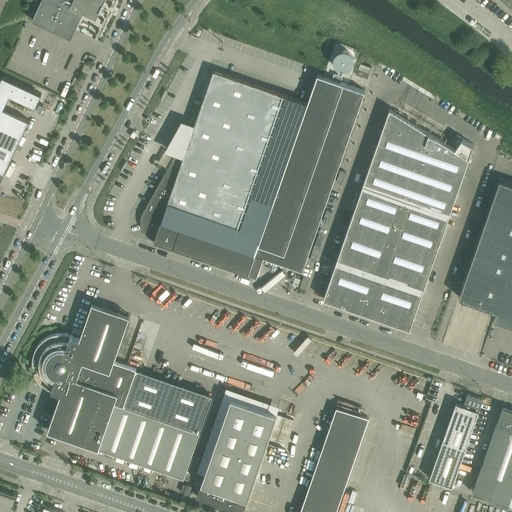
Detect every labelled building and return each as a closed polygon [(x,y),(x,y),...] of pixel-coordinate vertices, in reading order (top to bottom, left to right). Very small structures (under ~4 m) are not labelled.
[(41,0),(40,1),(32,19),(71,38),(75,30),(84,11),(96,17),(104,0),(41,0)] [(511,0),(501,0),(511,8),(511,0)] [(355,60),(356,57),(355,54),(354,51),(352,48),(349,47),(345,46),(342,47),(339,48),(337,50),(336,53),(335,56),(335,60),(337,62),(339,65),(342,66),(345,67),(348,66),(351,65),(353,63),(355,60)] [(306,260),(365,90),(341,82),(343,76),(334,73),(332,79),(318,74),(308,102),(214,70),(194,126),(188,124),(188,122),(171,152),(172,153),(173,151),(176,152),(144,210),(143,212),(142,214),(142,216),(141,217),(141,218),(141,220),(141,223),(141,224),(142,226),(142,228),(143,229),(143,230),(144,232),(146,233),(147,235),(148,236),(149,237),(151,238),(153,239),(249,273),(259,244),(306,260)] [(0,182),(5,172),(29,120),(4,108),(10,95),(35,107),(42,94),(2,75),(0,80),(0,182)] [(323,298),(410,328),(469,157),(390,108),(323,298)] [(355,179),(351,191),(357,193),(360,181),(355,179)] [(511,183),(500,179),(459,297),(497,310),(493,319),(511,325),(511,183)] [(343,214),(339,226),(344,228),(348,216),(343,214)] [(331,249),(327,260),(332,262),(336,251),(331,249)] [(318,284),(315,295),(320,297),(324,286),(318,284)] [(124,405),(137,368),(114,360),(130,315),(92,302),(82,331),(80,338),(71,335),(68,334),(64,334),(61,334),(58,334),(55,334),(52,335),(49,337),(46,338),(43,340),(41,342),(39,344),(37,347),(35,350),(34,353),(33,356),(33,359),(32,362),(33,366),(29,366),(30,370),(31,375),(34,373),(35,376),(37,378),(38,381),(40,383),(42,385),(44,386),(47,388),(48,389),(49,389),(52,390),(60,394),(48,430),(180,476),(196,430),(124,405)] [(311,338),(301,366),(358,387),(368,358),(311,338)] [(456,402),(429,480),(451,488),(483,399),(468,394),(464,405),(456,402)] [(241,511),(242,511),(277,414),(231,397),(197,496),(241,511)] [(511,505),(511,409),(503,406),(473,492),(511,505)] [(335,511),(369,417),(339,407),(302,511),(335,511)] [(187,484),(184,493),(190,495),(193,486),(187,484)] [(10,511),(16,496),(0,490),(0,511),(10,511)]
